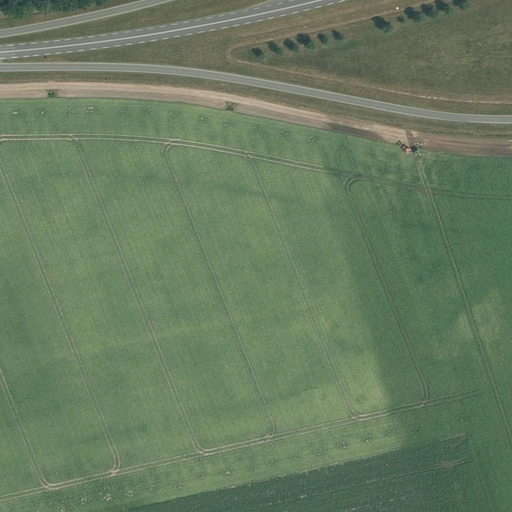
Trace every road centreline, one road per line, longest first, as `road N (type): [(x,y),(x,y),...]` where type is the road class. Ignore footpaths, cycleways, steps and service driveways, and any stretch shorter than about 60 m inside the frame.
road 1 (track): [(0,87),(161,85),(427,138),(511,143)]
road 2 (primary): [(0,67),(172,69),(511,119)]
road 3 (primary): [(0,51),(318,0)]
road 4 (primary): [(159,0),(0,34)]
